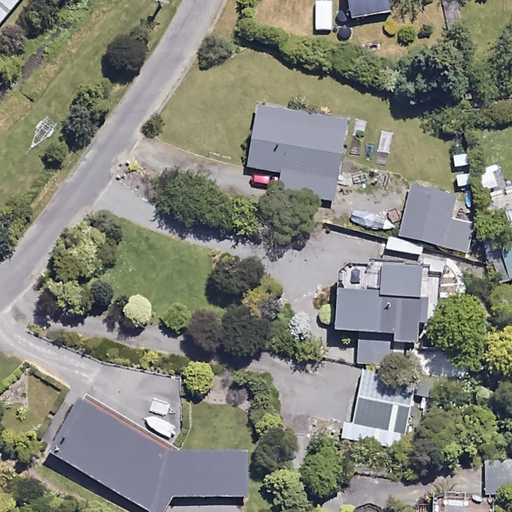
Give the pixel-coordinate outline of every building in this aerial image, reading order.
[(0,0),(0,32),(27,0),(0,0)] [(397,16),(394,0),(355,0),(359,21),(397,16)] [(321,8),(303,8),(304,38),(322,37),(321,8)] [(352,123),(264,109),(254,170),(286,175),(283,193),(339,202),(352,123)] [(459,198),(414,189),(404,238),(426,242),(471,252),(476,225),(454,221),(459,198)] [(511,213),(509,214),(511,223),(511,242),(491,248),(500,283),(511,279),(511,213)] [(430,274),(390,273),(390,298),(348,297),(347,336),(403,337),(402,347),(424,347),(425,328),(435,328),(436,300),(429,300),(430,274)] [(358,368),(319,362),(316,380),(355,387),(358,368)] [(421,382),(370,370),(354,438),(405,450),(421,382)] [(187,460),(88,405),(58,459),(153,511),(170,511),(178,500),(254,499),(254,461),(187,460)] [(511,461),(490,460),(489,494),(511,494),(511,461)]
